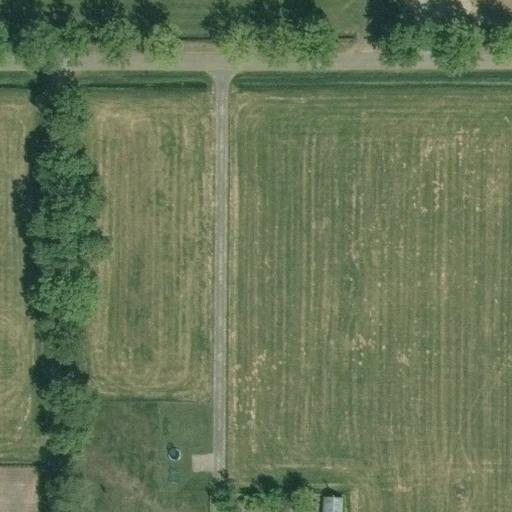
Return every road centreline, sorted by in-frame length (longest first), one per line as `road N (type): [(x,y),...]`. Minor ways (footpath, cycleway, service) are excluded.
road 1 (unclassified): [(511,62),(0,63)]
road 2 (track): [(55,63),(53,511)]
road 3 (unknown): [(226,63),(216,492)]
